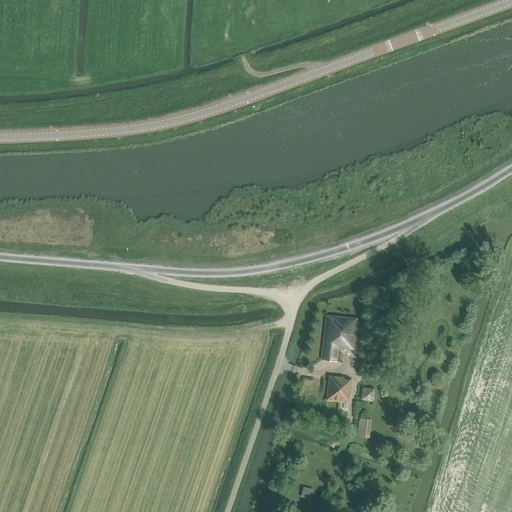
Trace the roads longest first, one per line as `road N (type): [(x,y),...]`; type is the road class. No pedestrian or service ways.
road 1 (secondary): [(0,138),(178,121),(511,2)]
road 2 (unclassified): [(139,269),(268,268),(424,217)]
road 3 (unclassified): [(227,511),(291,315)]
road 4 (unclassified): [(291,315),(314,282),(424,217)]
road 5 (unclassified): [(139,269),(180,283),(268,293),(291,315)]
road 6 (unclassified): [(0,257),(139,269)]
road 7 (track): [(238,13),(244,65),(257,76),(308,64),(325,69)]
